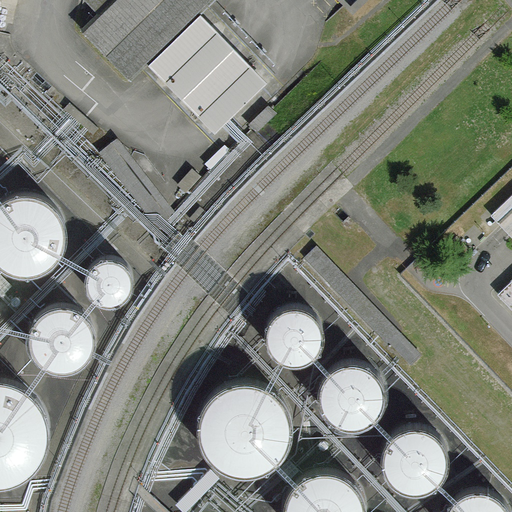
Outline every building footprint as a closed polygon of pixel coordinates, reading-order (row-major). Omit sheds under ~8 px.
[(150,60),(218,132),(233,119),(271,81),(205,11),(215,0),(89,0),(101,12),(84,30),(132,78),(150,60)] [(339,0),(344,5),(354,15),(368,0),(339,0)] [(270,105),(250,124),(258,132),(278,113),(270,105)] [(179,213),(120,137),(102,151),(159,226),(179,213)] [(40,195),(31,194),(22,194),(14,196),(7,199),(0,204),(0,262),(1,264),(6,267),(11,270),(17,272),(25,274),(33,273),(41,271),(49,268),(55,263),(60,257),(64,250),(67,242),(68,235),(67,228),(65,220),(62,213),(58,207),(53,203),(48,199),(40,195)] [(511,197),(493,216),(511,235),(511,197)] [(116,256),(110,256),(102,258),(97,262),(93,266),(91,272),(90,277),(90,282),(91,287),(94,293),(97,297),(102,300),(107,302),(114,303),(120,302),(127,299),(131,294),(134,289),(136,284),(136,277),(135,271),(132,265),(127,261),(123,258),(116,256)] [(511,286),(502,296),(511,306),(511,286)] [(69,304),(62,304),(55,305),(49,307),(41,313),(35,320),(32,326),(31,335),(31,342),(32,347),(35,354),(40,360),(46,365),(51,368),(59,370),(66,371),(74,369),(81,366),(87,362),(93,354),(96,347),(97,341),(97,333),(96,327),(93,320),(88,314),(82,309),(76,306),(69,304)] [(299,306),(290,308),(283,311),(276,318),(272,325),(271,334),(272,342),(276,351),(282,357),(289,361),(297,363),(305,362),(314,358),(320,354),(324,348),(327,340),(327,331),(325,323),(321,316),(315,311),(308,308),(299,306)] [(363,362),(356,361),(349,363),(343,365),(335,370),(329,377),(326,384),(325,392),(325,399),(326,405),(329,411),(334,418),(340,423),(345,426),(353,428),(360,428),(368,427),(375,424),(381,419),(387,412),(390,405),(391,398),(391,391),(390,384),(387,378),(382,372),(376,367),(371,364),(363,362)] [(22,384),(13,381),(5,379),(0,378),(0,485),(0,486),(10,484),(18,482),(27,477),(34,471),(41,463),(45,457),(49,447),(51,438),(51,430),(50,421),(47,412),(43,404),(37,396),(30,390),(22,384)] [(265,384),(253,381),(244,381),(235,383),(225,387),(217,393),(213,398),(208,405),(204,414),(202,421),(202,428),(203,437),(205,445),(208,451),(212,458),(217,463),(223,468),(231,472),(240,474),(249,475),(258,474),(266,472),(275,468),(281,463),(286,458),(291,450),(294,441),(296,432),(296,423),(294,414),(290,405),(286,399),(280,393),(273,388),(265,384)] [(427,428),(419,428),(412,429),(406,431),(399,436),(393,444),(390,450),(388,458),(388,465),(389,471),(392,478),(397,484),(403,489),(409,492),(416,494),(423,494),(431,493),(438,490),(444,485),(450,478),(453,471),(454,465),(454,457),(453,450),(450,444),(446,438),(439,433),(434,430),(427,428)] [(333,472),(324,473),(317,474),(309,478),(302,484),(297,489),(293,497),(290,508),(290,511),(369,511),(369,510),(368,502),(365,494),(360,486),(352,479),(342,474),(333,472)] [(491,492),(484,492),(476,493),(471,495),(463,500),(457,507),(454,511),(511,511),(511,504),(510,502),(504,497),(498,494),(491,492)]
